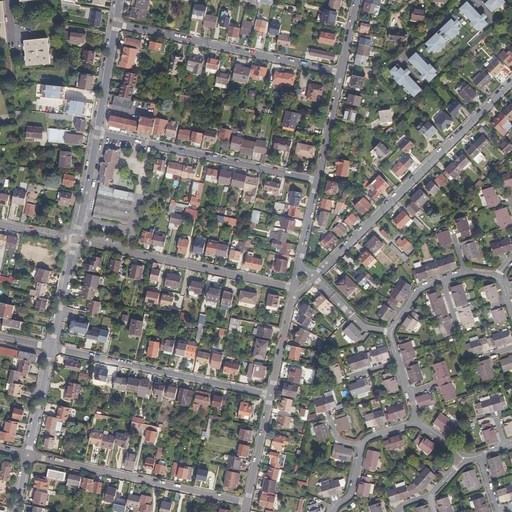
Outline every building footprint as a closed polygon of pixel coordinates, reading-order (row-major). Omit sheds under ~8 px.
[(132,0),(131,7),(146,10),(147,0),(132,0)] [(329,0),(327,8),(338,10),(340,1),(340,0),(329,0)] [(490,0),(486,0),(487,0),(486,0),(482,0),(481,2),(490,12),(492,10),(494,11),(504,2),(502,0),(490,0)] [(486,23),(483,19),(480,16),(466,1),(458,9),(460,10),(459,11),(465,18),(466,17),(470,21),(468,23),(475,30),(477,28),(478,30),(486,23)] [(60,2),(62,17),(65,16),(65,8),(79,10),(79,5),(72,4),(60,2)] [(371,13),(376,14),(377,8),(374,8),(374,5),(362,2),(361,6),(360,10),(371,13)] [(191,19),(202,22),(204,15),(205,7),(194,5),(191,19)] [(128,22),(143,25),(146,10),(131,7),(129,15),(128,22)] [(412,9),(410,20),(421,22),(423,10),(421,10),(414,9),(412,9)] [(323,10),(320,22),(334,25),(335,19),(336,13),(323,10)] [(91,11),(88,25),(97,27),(98,20),(100,12),(91,11)] [(209,27),(214,28),(217,17),(204,15),(202,22),(202,25),(209,27)] [(262,32),(265,33),(267,22),(255,20),(253,30),(254,30),(256,31),(260,32),(262,32)] [(423,44),(427,48),(430,51),(432,54),(434,52),(435,53),(443,46),(442,45),(449,38),(450,40),(458,33),(457,31),(458,29),(456,27),(453,23),(450,20),(423,44)] [(242,21),(239,33),(244,34),(248,35),(251,23),(242,21)] [(275,35),(277,35),(280,25),(270,23),(268,33),(273,34),(275,35)] [(372,31),(373,26),(367,25),(359,24),(358,26),(358,29),(356,28),(355,32),(365,34),(366,30),(367,31),(367,30),(372,31)] [(229,27),(227,36),(231,37),(237,38),(239,29),(229,27)] [(402,40),(404,40),(405,32),(402,32),(391,31),(388,30),(387,38),(396,39),(396,41),(402,41),(402,40)] [(63,31),(64,39),(68,40),(68,39),(84,41),(84,37),(85,34),(63,31)] [(492,34),(489,31),(481,39),(484,42),(492,34)] [(334,35),(320,32),(318,42),(332,44),(333,39),(334,35)] [(288,48),(290,38),(277,35),(275,44),(284,46),(283,47),(288,48)] [(23,40),(26,65),(49,63),(47,38),(23,40)] [(141,48),(143,40),(138,39),(138,41),(123,38),(123,39),(123,42),(122,43),(135,45),(135,46),(141,48)] [(147,49),(162,52),(163,45),(158,43),(149,41),(147,49)] [(364,56),(366,57),(368,50),(369,46),(358,44),(357,49),(355,54),(364,56)] [(470,54),(477,47),(475,44),(467,51),(470,54)] [(131,70),(136,50),(123,47),(122,54),(120,62),(119,62),(118,67),(131,70)] [(333,55),(309,49),(308,55),(315,56),(319,57),(321,56),(329,58),(328,60),(332,60),(333,55)] [(94,55),(94,52),(82,50),(81,58),(93,60),(94,55)] [(470,54),(467,51),(465,53),(471,59),(473,61),(475,59),(470,54)] [(497,57),(508,67),(510,65),(510,66),(511,64),(511,55),(508,52),(505,54),(502,51),(497,57)] [(175,53),(175,56),(171,55),(167,73),(174,75),(177,63),(180,64),(182,57),(178,57),(179,54),(177,54),(175,53)] [(407,60),(427,82),(435,74),(433,73),(435,71),(428,64),(426,65),(423,61),(424,60),(418,54),(416,55),(414,53),(407,60)] [(353,65),(367,68),(368,62),(363,61),(364,56),(355,54),(354,61),(354,63),(353,65)] [(195,58),(188,57),(186,65),(190,66),(194,67),(193,71),(193,73),(200,75),(202,68),(201,68),(202,63),(203,63),(203,61),(202,61),(203,58),(199,57),(196,56),(195,58)] [(217,71),(219,61),(213,60),(207,58),(204,71),(209,72),(215,74),(216,74),(217,72),(217,71)] [(491,76),(492,77),(496,74),(495,73),(499,69),(502,66),(495,59),(485,69),(491,76)] [(249,76),(250,70),(244,69),(239,68),(240,65),(235,64),(232,79),(247,82),(249,76)] [(410,95),(412,97),(420,89),(396,64),(388,71),(393,77),(391,78),(398,86),(400,84),(403,88),(402,89),(408,96),(410,95)] [(257,67),(251,66),(250,70),(249,76),(252,77),(251,80),(258,81),(259,76),(264,77),(266,69),(257,67)] [(375,76),(375,75),(376,70),(368,68),(366,75),(375,77),(375,76)] [(491,76),(485,69),(482,72),(489,79),(491,76)] [(292,85),(295,74),(284,72),(274,70),(271,83),(281,85),(282,83),(292,85)] [(350,80),(349,85),(360,88),(363,73),(351,70),(350,75),(351,76),(350,80)] [(489,79),(482,72),(482,71),(480,73),(479,72),(472,79),(473,80),(472,82),(478,88),(483,83),(484,84),(487,81),(489,79)] [(134,87),(137,75),(125,72),(123,78),(122,85),(132,87),(134,87)] [(227,85),(229,74),(226,73),(225,73),(224,74),(217,72),(216,74),(214,82),(227,85)] [(78,73),(75,89),(78,89),(90,91),(91,82),(92,75),(78,73)] [(130,99),(132,87),(122,85),(120,84),(118,90),(117,96),(130,99)] [(320,95),(322,87),(316,85),(309,84),(306,99),(315,101),(316,94),(320,95)] [(464,86),(462,84),(454,91),(466,104),(471,99),(475,95),(466,86),(464,88),(463,88),(464,86)] [(43,94),(43,98),(63,100),(64,88),(42,86),(41,87),(37,87),(37,93),(43,94)] [(176,101),(182,103),(182,102),(183,96),(171,93),(170,97),(177,98),(176,101)] [(424,93),(417,99),(421,104),(428,97),(424,93)] [(346,104),(357,106),(359,97),(348,94),(347,99),(346,104)] [(132,100),(130,99),(117,96),(113,96),(111,105),(130,109),(132,100)] [(456,112),(461,107),(453,99),(448,104),(450,105),(445,110),(448,113),(452,117),(455,114),(457,113),(456,112)] [(64,100),(63,115),(72,116),(83,118),(85,103),(71,100),(64,100)] [(85,103),(83,118),(91,119),(93,104),(85,103)] [(155,119),(158,105),(150,103),(149,107),(154,108),(151,118),(155,119)] [(506,122),(511,116),(511,106),(509,104),(504,109),(499,114),(499,115),(506,122)] [(342,118),(352,120),(354,110),(344,108),(343,110),(343,115),(342,118)] [(390,124),(388,110),(377,111),(378,114),(379,123),(385,122),(385,124),(387,124),(390,124)] [(282,127),(293,129),(295,120),(296,120),(296,118),(297,114),(286,112),(282,127)] [(451,121),(443,114),(440,117),(439,116),(438,117),(436,119),(436,120),(436,121),(433,124),(441,132),(445,128),(445,129),(449,126),(448,125),(451,121)] [(138,121),(110,115),(108,126),(113,127),(118,128),(151,135),(151,133),(154,120),(151,119),(139,116),(138,121)] [(504,126),(507,122),(506,122),(499,115),(495,119),(489,124),(501,137),(505,133),(504,132),(507,129),(504,126)] [(77,119),(76,130),(83,131),(84,120),(77,119)] [(158,135),(164,136),(164,135),(167,122),(154,119),(154,120),(151,133),(158,135)] [(435,130),(426,121),(422,126),(419,123),(413,128),(419,134),(421,132),(426,138),(430,134),(435,130)] [(167,122),(164,135),(170,136),(174,137),(177,125),(167,122)] [(41,139),(41,128),(26,127),(25,138),(41,139)] [(478,129),(476,130),(481,135),(482,136),(486,133),(480,127),(478,129)] [(70,131),(46,128),(47,142),(67,144),(67,135),(70,135),(70,131)] [(225,139),(227,139),(229,131),(220,129),(218,138),(221,138),(220,141),(222,142),(224,142),(225,139)] [(179,131),(177,139),(183,140),(187,141),(189,131),(184,130),(184,132),(179,131)] [(209,142),(214,143),(217,133),(204,130),(202,141),(209,142)] [(192,132),(189,144),(194,145),(199,146),(202,134),(192,132)] [(67,135),(67,144),(80,145),(81,140),(81,136),(70,135),(67,135)] [(475,140),(471,144),(472,145),(482,136),(481,135),(475,140)] [(240,148),(241,140),(242,138),(232,136),(230,146),(236,148),(240,148)] [(478,152),(488,142),(482,136),(472,145),(478,152)] [(288,151),(290,141),(275,138),(273,147),(279,149),(288,151)] [(412,145),(405,138),(396,146),(397,148),(404,154),(407,151),(406,150),(409,148),(412,145)] [(511,152),(511,151),(511,147),(510,145),(506,142),(504,139),(496,146),(503,153),(508,148),(511,152)] [(252,153),(254,144),(255,143),(241,140),(240,148),(239,150),(239,153),(245,154),(252,155),(252,153)] [(373,148),(377,152),(379,155),(378,156),(377,157),(380,160),(382,158),(389,151),(380,142),(373,148)] [(295,153),(303,155),(311,157),(312,152),(313,146),(297,143),(295,153)] [(260,162),(263,163),(265,155),(262,155),(264,146),(254,144),(252,153),(256,154),(261,155),(260,162)] [(477,165),(484,158),(478,152),(472,145),(470,147),(470,146),(465,152),(477,165)] [(350,158),(358,159),(359,155),(357,155),(357,151),(356,151),(356,148),(352,147),(351,152),(350,158)] [(120,151),(108,148),(98,194),(133,201),(135,191),(113,186),(117,167),(120,151)] [(70,159),(70,153),(60,152),(58,167),(69,168),(70,159)] [(462,155),(460,153),(455,158),(450,163),(451,163),(452,164),(462,155)] [(405,169),(412,162),(405,155),(389,171),(392,174),(394,173),(397,177),(405,169)] [(459,171),(469,162),(462,155),(452,164),(459,171)] [(160,162),(156,161),(154,172),(164,174),(167,161),(166,160),(164,160),(162,159),(161,160),(160,162)] [(348,161),(337,159),(336,165),(337,165),(336,169),(335,175),(344,177),(348,161)] [(180,176),(182,166),(173,164),(167,162),(165,173),(180,176)] [(461,173),(470,164),(469,162),(459,171),(460,172),(461,173)] [(450,182),(460,172),(459,171),(452,164),(451,163),(447,167),(444,170),(445,171),(442,174),(450,182)] [(185,178),(193,179),(195,169),(191,168),(188,168),(188,167),(182,166),(180,176),(180,177),(184,178),(185,178)] [(214,170),(208,169),(206,180),(210,181),(211,179),(216,180),(218,171),(214,170)] [(220,170),(217,182),(227,184),(230,172),(226,171),(220,170)] [(511,172),(501,176),(504,187),(507,186),(510,185),(510,186),(511,185),(511,172)] [(242,187),(245,176),(238,174),(232,173),(230,185),(242,187)] [(74,177),(65,175),(62,174),(61,184),(73,187),(74,182),(75,177),(74,177)] [(431,183),(437,189),(439,187),(440,187),(446,181),(440,175),(438,177),(436,179),(434,181),(431,183)] [(254,197),(258,179),(254,178),(251,177),(250,178),(249,177),(245,176),(242,187),(242,189),(248,191),(247,195),(245,195),(244,200),(250,201),(251,197),(254,197)] [(382,191),(387,185),(378,176),(369,184),(373,189),(378,194),(382,191)] [(476,188),(481,183),(479,180),(473,186),(476,188)] [(277,196),(280,184),(264,181),(263,190),(272,192),(272,195),(277,196)] [(324,183),(324,186),(326,186),(325,192),(333,194),(335,183),(325,181),(324,183)] [(380,197),(373,190),(373,189),(369,184),(365,181),(361,186),(369,194),(367,195),(374,202),(377,200),(380,197)] [(431,183),(429,181),(426,184),(427,185),(424,188),(431,195),(437,189),(431,183)] [(28,182),(26,188),(24,197),(35,200),(36,194),(33,193),(35,183),(28,182)] [(197,204),(200,204),(201,201),(198,200),(198,199),(200,199),(203,184),(197,183),(194,182),(192,190),(198,191),(197,197),(198,197),(198,198),(192,196),(192,199),(191,199),(191,202),(194,202),(193,204),(195,204),(195,203),(197,204)] [(26,188),(14,185),(11,198),(17,199),(24,200),(24,197),(26,188)] [(489,209),(501,205),(500,201),(499,202),(494,187),(483,190),(485,196),(488,205),(489,209)] [(427,198),(418,190),(413,194),(408,199),(411,202),(417,208),(427,198)] [(289,205),(298,207),(299,202),(299,199),(301,198),(302,195),(301,193),(292,191),(289,205)] [(57,205),(64,206),(65,203),(67,203),(68,200),(69,201),(70,198),(71,194),(61,192),(59,201),(58,201),(57,205)] [(133,201),(98,194),(93,218),(128,225),(133,201)] [(372,203),(364,195),(353,206),(352,207),(359,214),(360,213),(361,214),(367,208),(372,203)] [(253,202),(253,203),(262,205),(264,199),(254,197),(253,202)] [(329,200),(321,199),(321,202),(319,201),(319,204),(320,204),(320,206),(319,208),(327,210),(329,200)] [(299,213),(300,208),(298,207),(289,205),(274,202),(273,208),(282,210),(283,208),(290,209),(288,216),(298,217),(299,213)] [(336,202),(334,209),(339,210),(342,203),(339,202),(336,202)] [(419,214),(421,212),(417,208),(411,202),(407,206),(404,209),(411,217),(416,211),(419,214)] [(32,208),(33,205),(28,204),(28,205),(29,206),(28,207),(25,207),(23,214),(28,215),(31,216),(32,213),(34,214),(35,209),(32,208)] [(197,218),(198,211),(196,210),(192,209),(186,208),(184,216),(197,218)] [(506,208),(496,211),(502,229),(511,225),(511,222),(506,208)] [(257,224),(259,212),(251,210),(248,222),(252,223),(257,224)] [(327,213),(319,211),(317,219),(316,225),(324,226),(327,213)] [(172,214),(170,222),(173,222),(176,223),(175,226),(178,226),(179,224),(181,224),(183,215),(172,212),(172,214)] [(409,219),(402,212),(396,217),(392,221),(399,229),(409,219)] [(351,231),(353,229),(349,225),(351,224),(353,226),(355,224),(358,221),(350,214),(343,221),(348,227),(348,228),(351,231)] [(466,216),(455,220),(459,233),(461,233),(463,238),(471,235),(469,230),(470,230),(466,216)] [(228,225),(235,226),(236,220),(229,218),(228,223),(228,225)] [(411,221),(417,228),(420,225),(413,218),(411,221)] [(288,231),(290,231),(291,226),(292,221),(280,219),(278,229),(280,229),(288,231)] [(345,230),(340,225),(335,230),(333,228),(332,229),(338,236),(342,233),(345,230)] [(147,242),(152,243),(153,234),(154,229),(151,228),(150,232),(144,230),(143,231),(141,241),(147,242)] [(379,233),(384,238),(387,235),(381,230),(380,231),(379,233)] [(448,230),(437,234),(442,246),(443,246),(444,249),(452,247),(451,243),(452,243),(448,230)] [(330,245),(336,239),(329,232),(317,244),(324,251),(330,245)] [(280,242),(289,243),(289,240),(291,240),(292,238),(292,235),(288,234),(280,233),(278,241),(280,242)] [(158,244),(165,245),(167,235),(164,234),(163,236),(153,234),(152,243),(158,244)] [(417,240),(420,243),(426,238),(423,235),(417,240)] [(363,245),(371,253),(380,244),(372,236),(368,239),(363,245)] [(4,248),(4,249),(13,251),(16,239),(12,238),(7,237),(4,248)] [(180,238),(178,246),(180,246),(179,252),(183,253),(187,254),(190,240),(180,238)] [(395,241),(403,249),(409,244),(403,238),(400,240),(398,238),(395,241)] [(511,245),(510,238),(491,245),(494,255),(497,254),(500,253),(500,254),(508,252),(507,251),(510,250),(511,249),(511,245)] [(201,255),(204,241),(195,239),(192,253),(196,254),(201,255)] [(473,239),(461,242),(462,246),(464,245),(469,260),(479,257),(473,239)] [(217,246),(215,255),(221,256),(225,257),(228,247),(222,246),(223,241),(219,240),(217,246)] [(290,251),(291,245),(280,243),(280,242),(278,241),(272,240),(270,247),(279,249),(278,254),(288,256),(290,251)] [(242,253),(244,247),(245,244),(239,242),(237,249),(235,248),(234,251),(230,250),(228,258),(232,259),(233,258),(239,259),(240,253),(242,253)] [(213,255),(215,255),(217,246),(207,244),(205,252),(211,253),(211,254),(213,255)] [(390,244),(388,247),(395,254),(397,252),(390,244)] [(365,251),(364,250),(359,254),(355,258),(357,259),(365,251)] [(364,267),(373,259),(365,251),(357,259),(364,267)] [(395,254),(402,262),(405,259),(398,251),(397,252),(395,254)] [(251,269),(259,270),(261,260),(251,258),(252,253),(247,252),(244,267),(251,269)] [(286,264),(288,256),(278,254),(277,254),(276,257),(279,257),(279,259),(277,259),(276,264),(271,263),(270,270),(274,270),(274,271),(284,273),(286,264)] [(433,267),(432,263),(422,266),(416,268),(417,273),(414,274),(416,279),(419,278),(419,279),(422,278),(425,277),(425,278),(429,277),(429,276),(435,274),(435,275),(442,273),(442,272),(448,270),(448,271),(452,270),(451,268),(454,267),(457,266),(454,256),(438,261),(439,265),(433,267)] [(96,273),(100,259),(91,257),(90,261),(88,260),(87,265),(84,264),(83,267),(83,270),(96,273)] [(110,260),(108,268),(117,270),(119,262),(115,261),(110,260)] [(138,280),(141,267),(137,266),(131,264),(128,278),(138,280)] [(47,277),(48,272),(39,269),(37,276),(35,275),(34,278),(36,280),(45,282),(47,277)] [(160,279),(162,272),(158,271),(154,270),(152,278),(158,280),(158,278),(160,279)] [(366,280),(368,277),(363,272),(360,274),(357,277),(353,280),(364,291),(368,287),(364,283),(366,281),(366,280)] [(94,288),(95,289),(98,277),(86,274),(85,279),(84,286),(94,288)] [(166,274),(164,284),(172,286),(176,287),(179,277),(171,275),(166,274)] [(340,280),(335,284),(340,289),(338,291),(345,297),(355,287),(344,276),(340,280)] [(411,286),(402,279),(391,296),(392,296),(399,301),(400,302),(402,299),(403,297),(404,297),(408,291),(409,288),(411,286)] [(193,294),(196,294),(200,295),(203,283),(195,281),(195,282),(192,282),(189,281),(188,289),(189,289),(193,290),(193,294)] [(44,290),(45,284),(37,282),(35,291),(29,290),(28,295),(34,296),(34,297),(42,298),(44,290)] [(495,283),(484,287),(488,300),(490,300),(493,311),(492,311),(496,324),(507,321),(503,308),(501,308),(498,297),(499,296),(495,283)] [(462,316),(460,316),(462,320),(463,320),(464,323),(465,326),(475,322),(470,306),(467,307),(466,303),(467,303),(466,300),(468,300),(462,284),(452,287),(453,290),(454,292),(453,293),(454,297),(455,296),(457,303),(456,303),(459,311),(460,310),(462,316)] [(85,299),(91,301),(94,288),(84,286),(83,286),(81,291),(81,293),(81,295),(80,298),(85,299)] [(205,300),(206,300),(213,302),(217,302),(219,290),(216,289),(208,288),(205,300)] [(157,304),(160,294),(148,291),(145,302),(157,304)] [(257,294),(251,293),(247,292),(245,292),(240,291),(237,306),(247,308),(248,307),(253,308),(254,307),(257,294)] [(445,307),(444,307),(442,301),(443,301),(442,297),(441,297),(440,294),(439,291),(429,295),(434,311),(435,311),(436,314),(439,313),(440,316),(436,317),(441,333),(442,333),(443,336),(452,333),(450,330),(452,330),(451,326),(450,324),(451,323),(449,320),(447,314),(448,314),(445,307)] [(222,292),(219,309),(225,310),(226,305),(229,305),(232,294),(227,293),(222,292)] [(164,295),(161,294),(159,305),(170,307),(172,297),(169,296),(164,295)] [(268,294),(265,309),(277,311),(277,308),(276,308),(278,302),(279,297),(268,294)] [(310,303),(323,317),(332,308),(320,295),(319,294),(314,299),(310,303)] [(399,301),(392,296),(390,300),(396,305),(399,301)] [(43,312),(44,306),(45,299),(42,298),(34,297),(33,300),(36,301),(34,310),(43,312)] [(92,313),(95,302),(91,301),(85,299),(84,304),(82,311),(92,313)] [(396,305),(390,300),(386,305),(385,304),(377,315),(386,322),(395,310),(393,309),(396,305)] [(307,306),(302,303),(296,311),(299,314),(298,317),(294,321),(303,327),(308,319),(306,318),(311,311),(306,307),(307,306)] [(420,316),(413,312),(410,316),(409,315),(401,326),(411,333),(418,322),(417,321),(420,316)] [(140,329),(144,330),(144,329),(147,316),(147,315),(143,315),(142,322),(131,320),(128,334),(133,335),(139,336),(140,329)] [(19,326),(20,322),(7,319),(2,318),(2,319),(1,325),(19,329),(19,326)] [(230,318),(228,330),(236,332),(237,327),(238,320),(230,318)] [(67,334),(85,338),(88,324),(70,320),(69,326),(67,334)] [(352,323),(344,331),(353,341),(355,339),(357,342),(362,336),(360,334),(361,332),(352,323)] [(199,341),(202,325),(198,324),(194,340),(199,341)] [(256,336),(270,339),(271,335),(272,332),(268,331),(268,329),(258,327),(256,336)] [(309,333),(299,328),(297,334),(294,340),(304,343),(309,333)] [(471,344),(467,345),(470,354),(474,352),(474,353),(477,352),(480,351),(481,352),(484,351),(484,350),(490,348),(490,349),(497,347),(496,346),(503,344),(503,345),(506,344),(506,342),(509,341),(511,340),(511,339),(509,330),(493,335),(494,338),(487,340),(486,338),(479,340),(471,343),(470,343),(471,344)] [(306,344),(309,346),(314,334),(311,333),(306,344)] [(413,358),(416,357),(413,347),(411,341),(410,342),(408,338),(401,341),(402,344),(400,345),(402,348),(402,350),(401,351),(403,355),(404,354),(406,360),(404,361),(407,367),(408,367),(410,373),(409,374),(410,377),(411,377),(412,380),(413,383),(423,380),(418,364),(415,364),(413,358)] [(256,340),(252,357),(263,359),(265,350),(266,346),(267,346),(268,342),(256,340)] [(166,357),(170,358),(173,344),(161,341),(158,353),(161,354),(161,356),(166,357)] [(174,352),(183,354),(185,345),(176,343),(174,352)] [(183,356),(183,357),(184,358),(186,358),(189,359),(192,359),(195,347),(194,347),(187,345),(185,345),(183,354),(183,356)] [(285,345),(283,351),(289,352),(288,355),(288,359),(297,361),(299,349),(285,345)] [(0,354),(18,359),(19,359),(20,350),(0,346),(0,354)] [(364,353),(348,359),(349,360),(351,367),(352,369),(355,368),(358,367),(358,368),(362,367),(361,366),(367,364),(368,365),(374,363),(374,362),(380,359),(381,361),(384,360),(384,358),(387,357),(390,356),(387,346),(377,350),(373,351),(370,352),(372,355),(366,357),(365,354),(364,353)] [(155,358),(157,349),(148,347),(146,356),(150,357),(155,358)] [(36,354),(20,350),(19,359),(37,362),(38,356),(36,354)] [(204,363),(207,364),(209,354),(197,352),(195,362),(199,363),(199,362),(202,363),(204,363)] [(213,367),(219,369),(222,355),(213,353),(210,367),(213,367)] [(511,357),(500,361),(504,372),(511,368),(511,357)] [(19,359),(16,370),(29,373),(32,361),(19,359)] [(490,359),(477,363),(483,381),(494,378),(489,363),(491,362),(490,359)] [(440,387),(441,386),(446,401),(457,398),(445,361),(434,364),(439,380),(438,380),(440,387)] [(65,365),(64,369),(79,372),(80,365),(66,362),(65,365)] [(231,373),(237,375),(239,365),(225,362),(222,372),(231,373)] [(338,363),(328,367),(332,380),(333,379),(335,385),(343,382),(341,377),(343,376),(338,363)] [(247,377),(252,378),(253,375),(258,376),(258,378),(263,379),(264,373),(265,367),(263,367),(250,364),(247,377)] [(289,374),(287,381),(297,383),(300,369),(290,367),(289,374)] [(6,382),(10,383),(14,384),(16,378),(22,379),(22,378),(25,379),(26,375),(23,375),(23,374),(17,372),(16,370),(9,370),(6,382)] [(107,372),(97,370),(97,373),(95,373),(94,375),(100,377),(100,379),(105,380),(107,372)] [(87,381),(89,374),(86,374),(80,372),(79,375),(78,379),(83,380),(87,381)] [(392,372),(384,375),(386,380),(384,381),(388,394),(399,390),(395,377),(394,378),(392,372)] [(112,388),(124,391),(124,390),(127,379),(115,377),(112,388)] [(124,390),(137,392),(139,381),(134,380),(127,378),(127,379),(124,390)] [(364,380),(349,385),(353,396),(358,394),(365,392),(371,390),(367,378),(364,379),(364,380)] [(149,395),(151,385),(148,384),(149,382),(144,381),(140,380),(139,381),(137,392),(144,394),(149,395)] [(10,383),(7,395),(19,398),(20,396),(20,393),(19,393),(20,390),(21,385),(20,385),(14,384),(10,383)] [(79,385),(69,383),(68,387),(65,386),(64,392),(63,398),(70,400),(71,397),(76,399),(79,385)] [(152,396),(161,398),(164,386),(158,385),(154,384),(152,396)] [(294,398),(296,387),(282,384),(281,388),(279,395),(294,398)] [(165,398),(174,400),(176,389),(171,388),(167,387),(165,398)] [(185,403),(189,404),(192,392),(186,390),(179,389),(176,404),(184,405),(185,403)] [(195,391),(193,402),(202,404),(201,409),(205,410),(209,394),(204,393),(195,391)] [(429,394),(417,398),(420,409),(424,407),(431,405),(433,405),(432,403),(435,402),(433,394),(430,395),(429,394)] [(218,397),(213,396),(211,406),(219,407),(220,404),(223,405),(225,397),(222,397),(222,398),(218,397)] [(337,406),(334,396),(315,402),(318,412),(321,411),(324,410),(324,411),(332,409),(331,408),(334,407),(337,406)] [(482,403),(476,404),(479,414),(484,412),(485,413),(487,412),(490,411),(491,412),(498,410),(498,409),(501,408),(504,407),(503,405),(500,396),(490,400),(482,403)] [(290,400),(281,398),(280,401),(279,403),(278,410),(287,412),(290,400)] [(251,411),(252,407),(245,406),(245,404),(240,402),(237,417),(247,420),(248,416),(250,416),(251,411)] [(381,411),(365,416),(368,427),(371,425),(374,424),(375,426),(378,425),(378,423),(384,421),(384,423),(391,420),(391,419),(397,417),(397,418),(401,417),(400,416),(403,415),(407,414),(403,403),(387,409),(388,412),(382,414),(381,411)] [(58,406),(56,418),(60,419),(65,420),(67,407),(58,406)] [(15,408),(13,417),(22,419),(23,414),(24,410),(15,408)] [(305,421),(307,410),(299,409),(297,419),(305,421)] [(344,413),(337,415),(338,419),(336,419),(340,432),(351,429),(347,416),(345,416),(344,413)] [(456,425),(441,414),(434,423),(442,428),(446,432),(445,433),(449,435),(456,425)] [(289,418),(277,415),(277,419),(278,419),(277,422),(276,426),(287,429),(289,418)] [(46,422),(45,429),(46,429),(54,430),(56,420),(59,421),(60,419),(56,418),(47,416),(46,422)] [(326,419),(313,423),(314,426),(315,426),(319,441),(330,438),(325,423),(327,423),(326,419)] [(17,428),(18,422),(7,420),(5,430),(16,432),(17,428)] [(490,423),(482,425),(484,431),(483,431),(487,444),(498,441),(494,427),(492,428),(490,423)] [(58,434),(59,431),(54,430),(46,429),(45,436),(44,443),(42,442),(41,445),(43,445),(42,448),(49,449),(52,433),(58,434)] [(240,429),(238,439),(249,441),(250,437),(251,432),(240,429)] [(0,438),(13,441),(15,434),(0,430),(0,438)] [(155,432),(146,430),(144,439),(149,441),(153,441),(155,432)] [(112,450),(113,445),(115,433),(116,432),(111,431),(110,436),(107,435),(102,434),(102,435),(99,447),(105,448),(112,450)] [(99,448),(99,447),(102,435),(90,432),(88,443),(92,444),(95,445),(94,446),(99,448)] [(120,448),(125,449),(128,436),(115,433),(113,445),(116,445),(120,446),(120,448)] [(389,440),(384,442),(386,450),(392,448),(392,449),(405,445),(402,434),(389,438),(389,440)] [(420,435),(415,442),(419,445),(419,446),(430,454),(437,445),(425,437),(424,438),(420,435)] [(271,442),(270,449),(279,451),(281,445),(282,438),(277,437),(277,439),(272,437),(271,442)] [(338,445),(335,444),(332,457),(335,457),(351,461),(353,450),(338,446),(338,445)] [(246,452),(247,447),(239,445),(236,457),(245,458),(246,452)] [(275,464),(276,459),(277,454),(279,455),(280,452),(270,450),(269,453),(269,452),(268,455),(268,458),(270,458),(269,462),(275,464)] [(380,452),(369,450),(366,465),(364,465),(363,468),(376,471),(377,468),(376,468),(380,452)] [(226,468),(236,470),(237,464),(239,458),(228,456),(226,468)] [(499,456),(488,459),(493,474),(492,474),(493,478),(505,474),(504,471),(499,456)] [(129,470),(132,471),(134,464),(131,463),(132,459),(125,458),(123,466),(124,467),(123,469),(129,470)] [(11,472),(12,464),(11,462),(5,461),(3,462),(0,475),(0,478),(9,481),(11,472)] [(165,467),(163,466),(158,465),(155,465),(153,473),(154,473),(154,474),(156,475),(157,473),(160,474),(164,475),(165,467)] [(174,469),(173,477),(180,478),(189,480),(192,468),(175,465),(174,469)] [(268,473),(266,479),(273,481),(275,469),(269,467),(268,473)] [(414,483),(412,485),(418,492),(421,489),(422,490),(424,487),(426,485),(427,486),(432,481),(431,480),(433,478),(435,475),(427,467),(414,482),(414,483)] [(199,468),(196,478),(207,481),(210,470),(199,468)] [(474,470),(463,473),(469,491),(482,487),(481,484),(479,484),(477,478),(474,470)] [(235,484),(237,485),(239,480),(240,474),(226,471),(223,486),(234,488),(235,484)] [(57,480),(62,481),(64,475),(55,473),(48,472),(47,478),(57,480)] [(307,482),(308,475),(300,474),(299,480),(304,480),(304,481),(307,482)] [(74,476),(68,475),(66,482),(65,486),(77,489),(78,487),(80,479),(80,478),(74,476)] [(47,478),(38,476),(37,479),(33,478),(32,482),(31,487),(36,488),(47,491),(49,482),(56,484),(57,480),(47,478)] [(371,478),(363,476),(362,482),(360,482),(358,495),(369,497),(371,484),(370,483),(371,478)] [(261,485),(260,491),(261,491),(271,493),(274,481),(273,481),(266,479),(260,478),(260,481),(259,484),(261,485)] [(83,479),(80,479),(78,487),(80,488),(80,489),(85,490),(85,491),(98,494),(100,484),(98,483),(95,483),(92,483),(92,481),(83,479)] [(321,486),(317,487),(319,494),(323,493),(324,496),(327,496),(330,495),(330,496),(334,494),(330,483),(329,479),(321,482),(320,483),(321,486)] [(330,483),(334,494),(337,493),(337,492),(340,491),(343,490),(342,486),(340,480),(330,483)] [(418,492),(412,485),(407,487),(407,485),(387,491),(391,502),(394,501),(397,500),(397,501),(405,499),(404,498),(407,497),(410,496),(410,495),(417,493),(418,492)] [(107,486),(104,486),(101,500),(104,501),(104,502),(113,504),(115,495),(116,488),(114,488),(113,488),(112,489),(107,488),(107,486)] [(511,486),(497,491),(500,502),(503,501),(506,500),(507,501),(511,498),(511,486)] [(47,491),(36,488),(33,503),(44,506),(47,495),(53,496),(54,492),(47,491)] [(271,493),(261,491),(261,495),(260,495),(259,499),(257,506),(265,507),(272,508),(273,503),(274,502),(272,501),(273,494),(271,493)] [(115,495),(113,504),(111,511),(117,511),(123,511),(125,505),(126,501),(124,500),(121,500),(121,501),(118,500),(119,496),(115,495)] [(134,497),(127,495),(126,501),(125,505),(134,507),(133,511),(137,511),(139,503),(140,498),(134,497)] [(141,495),(140,498),(139,503),(142,504),(140,511),(149,511),(151,505),(149,504),(150,497),(146,496),(141,495)] [(453,511),(448,497),(438,500),(439,503),(440,507),(439,507),(440,510),(441,510),(441,511),(453,511)] [(484,497),(474,501),(477,511),(488,511),(487,507),(489,507),(487,503),(486,504),(485,500),(484,497)] [(295,510),(293,511),(299,511),(302,500),(298,499),(295,510)] [(167,503),(161,502),(158,511),(168,511),(170,504),(167,503)] [(383,511),(381,502),(370,506),(371,511),(383,511)] [(318,503),(310,505),(311,511),(310,511),(322,511),(321,508),(319,508),(318,503)]
